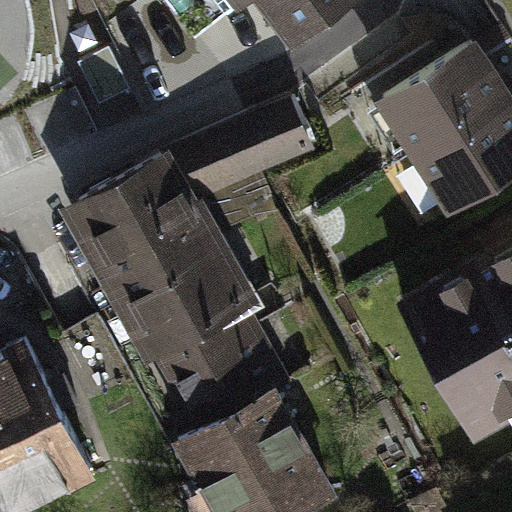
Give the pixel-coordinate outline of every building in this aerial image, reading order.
[(171,0),(177,7),(186,0),(270,0),(294,31),(334,0),(171,0)] [(507,91),(473,38),(384,95),(418,148),(507,91)] [(511,162),(511,100),(507,91),(418,148),(451,201),(511,162)] [(168,147),(164,150),(191,195),(311,140),(290,93),(168,147)] [(78,198),(204,422),(271,384),(272,386),(282,381),(248,323),(222,338),(218,330),(216,331),(208,316),(246,296),(191,195),(164,150),(78,198)] [(511,239),(405,300),(463,404),(511,377),(511,239)] [(27,335),(0,349),(0,509),(82,469),(85,473),(94,469),(62,405),(78,397),(65,373),(50,380),(27,335)] [(511,377),(463,404),(475,425),(502,409),(505,414),(511,409),(511,377)] [(294,511),(331,491),(272,386),(271,384),(204,422),(179,435),(222,511),(294,511)]
